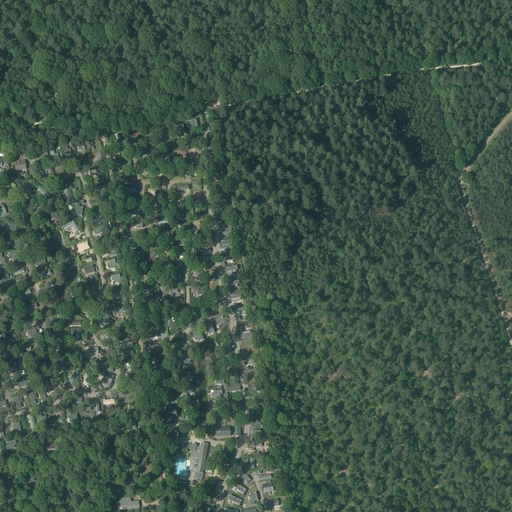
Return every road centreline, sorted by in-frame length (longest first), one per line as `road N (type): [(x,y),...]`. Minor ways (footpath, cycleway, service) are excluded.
road 1 (track): [(234,210),(290,511)]
road 2 (track): [(252,307),(483,257)]
road 3 (track): [(234,210),(456,165)]
road 4 (unclassified): [(0,141),(211,101)]
road 5 (track): [(456,165),(511,346)]
